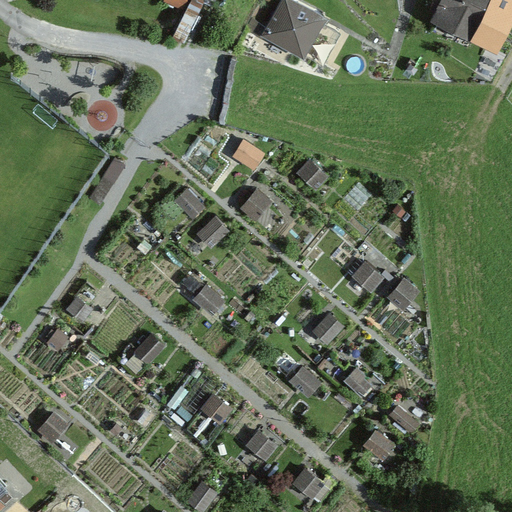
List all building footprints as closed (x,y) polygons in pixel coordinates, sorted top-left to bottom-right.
[(189,0),(167,0),(185,9),(189,0)] [(206,0),(189,0),(185,9),(170,36),(184,43),(206,0)] [(304,56),(305,54),(323,64),(340,32),(322,22),(328,12),(306,0),(277,0),(265,23),(252,16),(246,27),(261,35),(262,33),(304,56)] [(436,0),(430,15),(478,37),(495,0),(436,0)] [(194,217),(207,205),(189,186),(176,198),(194,217)] [(243,204),(258,217),(273,199),(259,186),(243,204)] [(367,256),(354,273),(374,288),(387,271),(367,256)] [(403,276),(391,295),(407,305),(420,287),(403,276)] [(151,330),(138,350),(154,360),(166,339),(151,330)] [(355,364),(346,379),(365,390),(374,375),(355,364)] [(213,391),(204,408),(225,419),(234,401),(213,391)] [(247,444),(270,456),(280,438),(258,425),(247,444)] [(376,426),(365,444),(387,456),(397,438),(376,426)] [(294,480),(315,494),(326,477),(306,463),(294,480)]
